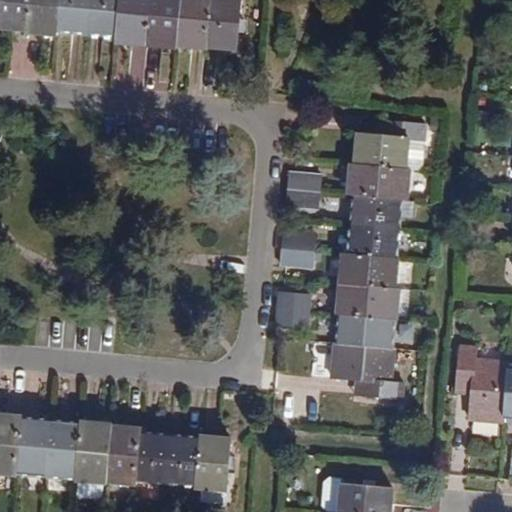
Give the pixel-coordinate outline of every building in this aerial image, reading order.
[(0,0),(0,24),(20,27),(22,0),(0,0)] [(22,0),(20,27),(20,29),(51,32),(51,29),(53,0),(22,0)] [(53,0),(51,29),(82,31),(84,0),(53,0)] [(111,34),(113,0),(84,0),(82,31),(111,34)] [(113,0),(111,34),(111,41),(141,44),(144,0),(113,0)] [(144,0),(141,44),(169,47),(170,45),(173,0),(144,0)] [(173,0),(170,45),(200,47),(200,45),(203,0),(173,0)] [(203,0),(200,45),(231,48),(232,31),(233,19),(234,0),(203,0)] [(232,31),(239,31),(241,20),(233,19),(232,31)] [(384,124),(376,123),(376,137),(382,137),(384,124)] [(353,135),(350,165),(404,171),(406,143),(421,145),(423,127),(384,124),(382,137),(376,137),(353,135)] [(404,171),(350,165),(346,164),(344,194),(350,194),(398,199),(404,200),(407,171),(404,171)] [(285,187),(316,191),(318,175),(286,172),(285,187)] [(315,209),(316,191),(285,187),(283,206),(315,209)] [(398,199),(350,194),(347,225),(396,230),(398,199)] [(344,255),(393,260),(396,230),(347,225),(344,255)] [(280,248),(311,252),(313,232),(281,229),(280,248)] [(309,269),(311,252),(280,248),(278,266),(309,269)] [(399,261),(393,260),(344,255),(339,255),(336,284),(396,290),(399,261)] [(396,290),(336,284),(333,315),(336,315),(391,320),(394,321),(396,290)] [(274,308),(306,312),(307,294),(276,292),(274,308)] [(304,328),(306,312),(274,308),(272,325),(304,328)] [(391,320),(336,315),(333,344),(389,350),(391,320)] [(500,415),(504,366),(505,361),(473,358),(474,344),(456,343),(453,383),(467,384),(467,393),(465,418),(500,421),(500,415)] [(389,350),(333,344),(330,344),(327,379),(352,382),(360,383),(359,398),(399,402),(400,385),(388,384),(391,350),(389,350)] [(511,415),(511,367),(504,366),(500,415),(511,415)] [(351,398),(359,398),(360,383),(352,382),(351,398)] [(453,383),(452,392),(467,393),(467,384),(453,383)] [(0,471),(9,472),(14,413),(15,411),(0,410),(0,471)] [(14,413),(9,472),(40,474),(45,417),(14,413)] [(45,417),(40,474),(69,477),(74,420),(45,417)] [(74,420),(69,477),(69,480),(100,483),(100,481),(106,422),(75,419),(74,420)] [(130,479),(135,429),(135,425),(106,422),(100,481),(130,483),(130,479)] [(163,432),(135,429),(130,479),(159,482),(163,432)] [(163,432),(159,482),(190,485),(194,435),(163,432)] [(194,435),(190,485),(190,486),(221,489),(223,473),(226,437),(194,434),(194,435)] [(334,511),(337,484),(338,479),(326,478),(322,481),(320,505),(322,510),(334,511)] [(371,487),(372,480),(358,478),(357,486),(371,487)] [(333,511),(388,511),(390,488),(371,487),(357,486),(337,484),(333,511)]
